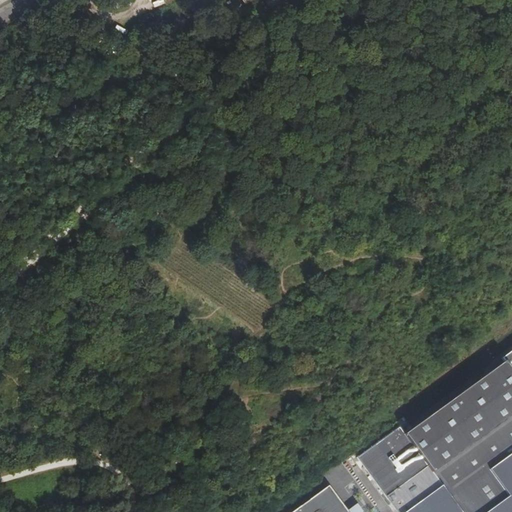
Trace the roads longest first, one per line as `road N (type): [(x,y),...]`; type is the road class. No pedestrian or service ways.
road 1 (track): [(0,117),(114,79),(172,75),(189,92),(178,127),(0,293)]
road 2 (track): [(0,139),(125,86),(163,82),(183,98),(165,131),(0,280)]
road 3 (track): [(0,481),(70,462),(100,464),(127,485),(130,511)]
